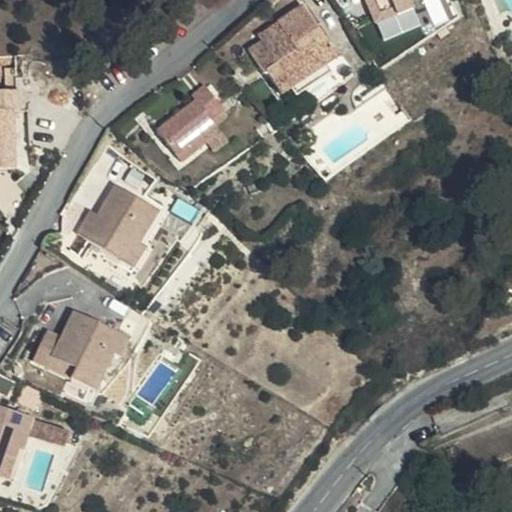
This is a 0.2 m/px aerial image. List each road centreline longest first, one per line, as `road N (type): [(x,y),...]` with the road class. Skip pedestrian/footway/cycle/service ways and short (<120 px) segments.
road 1 (residential): [(245,0),(103,115),(0,287)]
road 2 (secondary): [(315,511),(420,396),(511,353)]
